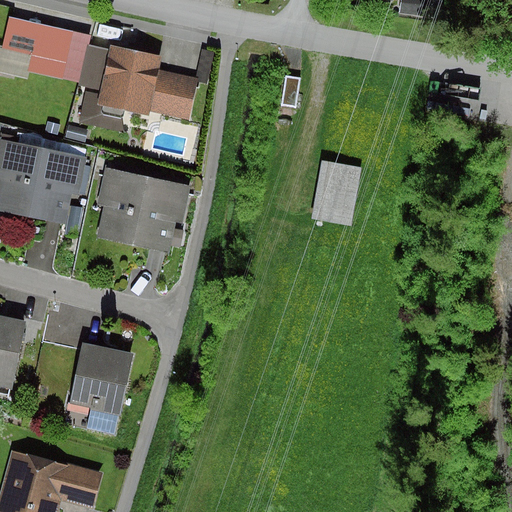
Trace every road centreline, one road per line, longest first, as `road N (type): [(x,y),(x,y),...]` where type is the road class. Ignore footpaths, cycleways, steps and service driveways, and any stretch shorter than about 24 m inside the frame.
road 1 (residential): [(240,28),(223,155),(183,317)]
road 2 (residential): [(240,28),(511,65)]
road 3 (residential): [(183,317),(120,511)]
road 4 (residential): [(0,268),(183,317)]
